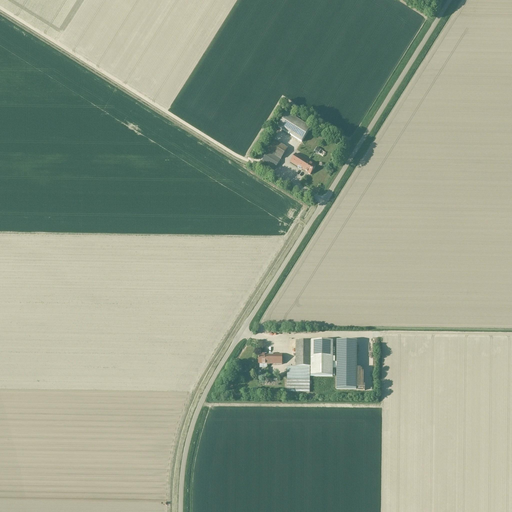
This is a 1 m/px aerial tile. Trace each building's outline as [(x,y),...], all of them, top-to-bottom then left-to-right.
[(287,114),(278,128),(302,143),(310,129),(287,114)] [(275,169),(288,149),(275,141),(262,161),(275,169)] [(315,167),(295,154),(290,162),(298,167),(297,168),(301,170),(301,169),(310,175),(315,167)] [(333,342),(328,342),(296,342),(296,367),(287,367),(287,393),(309,393),(309,367),(311,367),(311,377),(332,377),(332,370),(332,369),(332,363),(332,361),(335,361),(335,354),(332,354),(333,342)] [(336,364),(332,363),(332,369),(336,369),(336,390),(356,390),(356,342),(337,342),(336,364)] [(258,355),(258,365),(282,365),(282,355),(273,355),(273,354),(269,354),(269,355),(258,355)]
